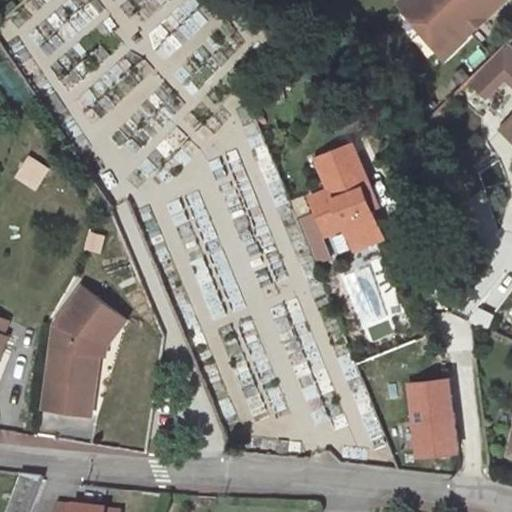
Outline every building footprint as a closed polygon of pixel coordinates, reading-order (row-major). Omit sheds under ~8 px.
[(405,0),(401,4),(451,54),(504,0),(405,0)] [(511,130),(506,124),(501,128),(511,138),(511,130)] [(323,227),(335,223),(344,225),(345,225),(352,244),(383,232),(365,188),(371,186),(354,142),(317,157),(330,189),(311,198),(323,227)] [(17,178),(37,186),(47,164),(27,155),(17,178)] [(345,225),(344,225),(335,223),(323,227),(325,233),(345,225)] [(119,312),(83,285),(55,323),(44,407),(92,414),(100,354),(100,352),(90,351),(91,340),(98,341),(119,312)] [(100,352),(100,354),(106,354),(108,345),(127,318),(119,312),(98,341),(91,340),(90,351),(100,352)] [(8,320),(0,316),(0,354),(8,336),(3,334),(8,320)] [(30,511),(44,477),(22,474),(7,511),(30,511)] [(122,511),(122,508),(47,503),(46,511),(122,511)]
